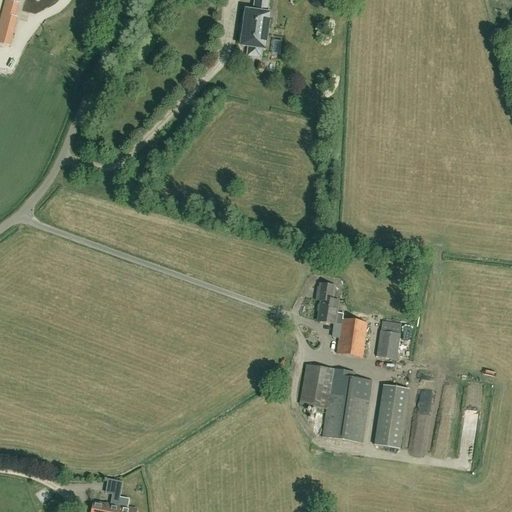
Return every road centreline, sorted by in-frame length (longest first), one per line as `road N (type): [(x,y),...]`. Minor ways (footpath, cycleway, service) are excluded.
road 1 (unknown): [(288,316),(18,215)]
road 2 (unclassified): [(0,230),(53,177),(124,0)]
